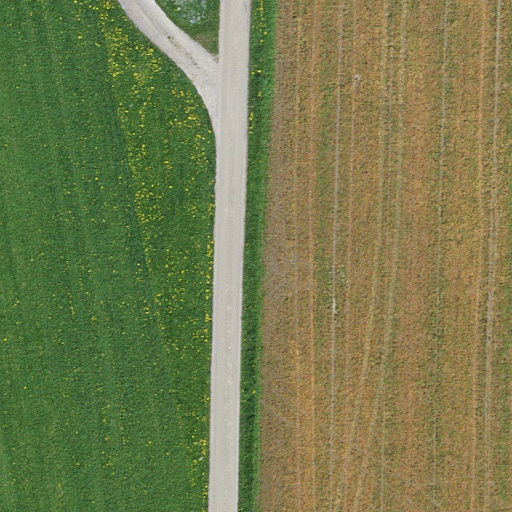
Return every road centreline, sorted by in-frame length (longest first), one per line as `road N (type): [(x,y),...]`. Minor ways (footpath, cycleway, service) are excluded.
road 1 (unclassified): [(233,0),(222,511)]
road 2 (track): [(226,90),(135,0)]
